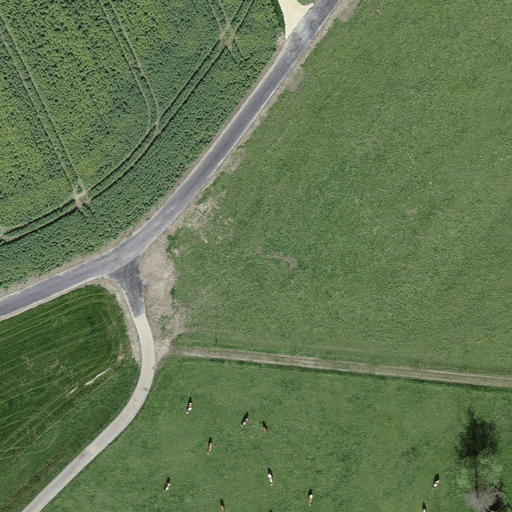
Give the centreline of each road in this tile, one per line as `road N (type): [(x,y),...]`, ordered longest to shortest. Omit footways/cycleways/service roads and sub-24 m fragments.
road 1 (track): [(147,350),(511,380)]
road 2 (track): [(30,511),(121,421),(143,386),(147,350),(121,257)]
